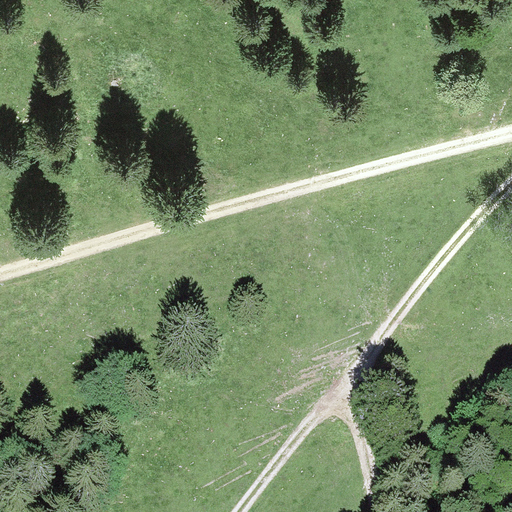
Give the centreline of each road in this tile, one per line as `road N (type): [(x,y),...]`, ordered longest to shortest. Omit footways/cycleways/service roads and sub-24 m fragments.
road 1 (track): [(511,137),(0,276)]
road 2 (track): [(511,188),(437,265),(237,511)]
